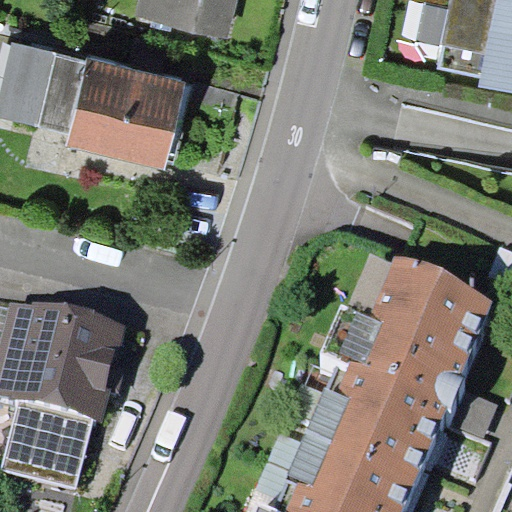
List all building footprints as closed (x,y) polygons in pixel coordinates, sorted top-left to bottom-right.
[(248,0),(144,0),(142,10),(241,32),(248,0)] [(511,0),(446,0),(436,63),(511,75),(511,0)] [(100,58),(27,41),(11,111),(84,128),(100,58)] [(212,75),(116,53),(96,137),(193,159),(212,75)] [(407,511),(491,321),(385,275),(281,511),(407,511)] [(123,332),(4,311),(0,333),(0,405),(107,424),(123,332)]
